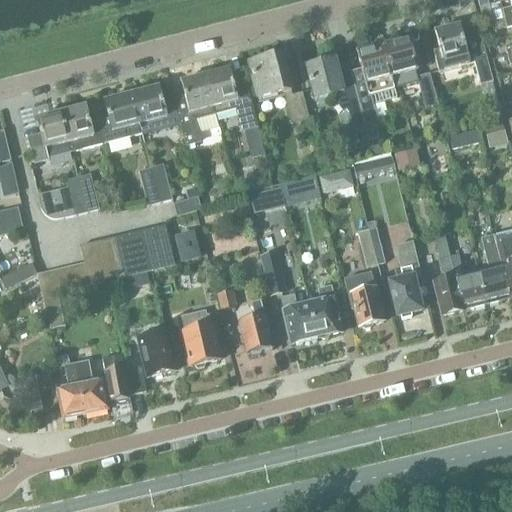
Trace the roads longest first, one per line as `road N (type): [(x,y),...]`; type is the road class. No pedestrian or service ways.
road 1 (residential): [(35,466),(511,349)]
road 2 (secondary): [(511,399),(43,511)]
road 3 (residential): [(0,89),(376,0)]
road 4 (secondary): [(228,511),(511,445)]
